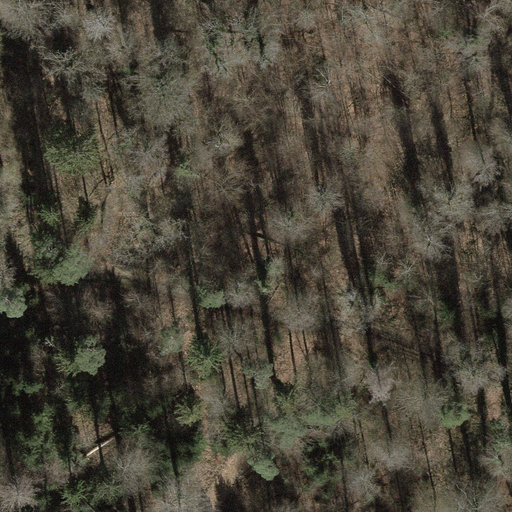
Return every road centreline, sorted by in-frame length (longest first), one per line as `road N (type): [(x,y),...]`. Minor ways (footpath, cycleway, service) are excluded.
road 1 (track): [(201,511),(313,326)]
road 2 (track): [(509,511),(496,418),(502,379)]
